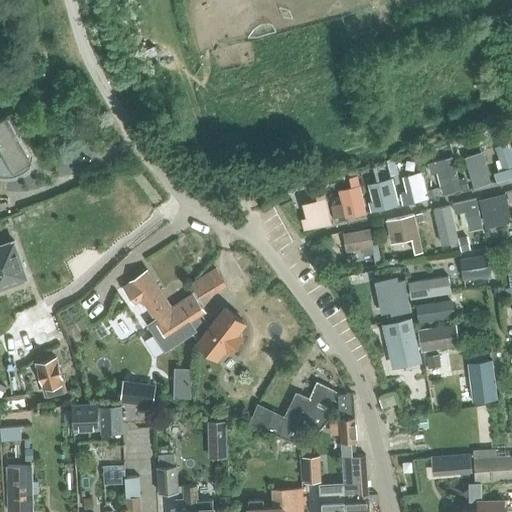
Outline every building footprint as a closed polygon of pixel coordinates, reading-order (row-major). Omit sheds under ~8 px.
[(0,176),(2,177),(12,176),(21,173),(29,167),(26,163),(32,160),(18,136),(25,129),(12,113),(0,119),(0,148),(2,153),(0,156),(0,176)] [(225,138),(231,160),(250,154),(247,142),(238,145),(235,135),(225,138)] [(487,135),(477,138),(480,146),(486,144),(488,140),(487,135)] [(495,146),(502,170),(493,172),(496,181),(511,176),(511,154),(509,142),(495,146)] [(491,181),(482,152),(467,156),(475,185),(491,181)] [(453,155),(428,162),(431,173),(436,171),(440,185),(442,194),(463,188),(460,178),(453,155)] [(395,164),(387,166),(389,175),(398,172),(395,164)] [(356,170),(347,172),(348,178),(357,176),(356,170)] [(428,197),(421,171),(407,174),(412,192),(402,195),(404,203),(428,197)] [(466,176),(460,178),(463,188),(469,186),(466,176)] [(399,204),(393,179),(376,183),(380,201),(373,203),(375,210),(399,204)] [(345,218),(367,212),(360,184),(338,190),(341,203),(344,214),(345,218)] [(304,230),(333,221),(325,185),(317,187),(320,197),(302,201),(306,217),(301,218),(304,230)] [(437,186),(428,189),(430,198),(440,195),(437,186)] [(485,227),(511,221),(511,220),(505,193),(478,199),(485,227)] [(453,202),(456,212),(465,210),(470,230),(484,226),(476,197),(453,202)] [(341,203),(331,205),(334,217),(338,216),(344,214),(341,203)] [(442,243),(459,239),(451,203),(433,207),(442,243)] [(386,219),(392,242),(412,237),(415,252),(423,251),(415,213),(386,219)] [(370,227),(343,232),(346,251),(361,248),(363,256),(373,254),(375,264),(382,263),(378,242),(373,243),(370,227)] [(330,235),(318,241),(325,254),(329,252),(333,240),(330,235)] [(468,235),(459,237),(462,251),(471,249),(468,235)] [(0,287),(27,278),(14,241),(0,245),(0,287)] [(335,255),(327,260),(332,269),(340,264),(335,255)] [(462,258),(464,275),(465,275),(488,272),(485,255),(462,258)] [(190,282),(202,301),(227,285),(216,267),(190,282)] [(130,281),(122,286),(131,298),(134,303),(141,298),(154,318),(147,322),(166,350),(197,329),(192,321),(194,319),(199,316),(206,312),(202,306),(193,294),(173,308),(148,270),(137,277),(130,281)] [(412,293),(412,298),(452,292),(449,274),(438,276),(437,274),(428,275),(429,277),(416,279),(409,280),(412,293)] [(374,280),(381,314),(391,311),(391,315),(413,311),(407,284),(407,279),(397,281),(396,276),(374,280)] [(503,285),(494,286),(495,294),(504,293),(503,285)] [(416,305),(419,324),(455,318),(453,299),(416,305)] [(198,343),(207,350),(217,358),(226,347),(232,351),(243,337),(237,332),(245,322),(226,307),(209,329),(205,334),(198,343)] [(417,343),(411,316),(384,322),(386,328),(385,329),(393,358),(394,367),(423,361),(417,343)] [(417,329),(421,351),(459,345),(455,323),(417,329)] [(67,390),(57,355),(34,362),(44,397),(67,391),(67,390)] [(497,399),(491,359),(467,362),(473,402),(497,399)] [(436,361),(425,364),(427,375),(439,373),(436,361)] [(174,366),(174,397),(191,397),(191,366),(174,366)] [(124,379),(121,399),(151,403),(154,383),(124,379)] [(332,404),(337,395),(318,383),(315,382),(309,397),(295,391),(285,416),(272,410),(264,429),(293,442),(302,422),(318,430),(337,407),(332,404)] [(67,390),(67,391),(69,399),(78,397),(76,388),(67,390)] [(342,441),(343,456),(356,455),(357,441),(356,416),(354,393),(339,395),(340,418),(342,441)] [(24,395),(1,398),(2,412),(26,409),(24,395)] [(71,403),(72,430),(99,429),(98,402),(71,403)] [(249,423),(264,429),(272,410),(257,404),(249,423)] [(101,406),(102,433),(124,432),(121,406),(101,406)] [(426,417),(415,419),(417,429),(428,427),(426,417)] [(225,420),(208,421),(209,434),(226,433),(225,420)] [(21,425),(2,426),(2,439),(22,438),(21,425)] [(474,449),(475,470),(476,481),(511,479),(511,456),(511,447),(474,449)] [(173,507),(173,511),(213,511),(213,508),(197,509),(196,501),(198,501),(197,484),(177,485),(176,465),(174,465),(173,453),(157,454),(158,466),(156,466),(157,493),(183,492),(183,500),(185,500),(185,507),(173,507)] [(344,483),(345,500),(345,511),(370,511),(370,498),(367,454),(356,455),(343,456),(344,483)] [(302,457),(303,481),(320,480),(319,456),(302,457)] [(402,462),(403,471),(411,471),(410,461),(402,462)] [(33,466),(7,465),(9,511),(33,510),(33,466)] [(141,511),(140,476),(124,476),(125,511),(141,511)] [(343,487),(320,488),(321,506),(320,506),(320,511),(345,511),(345,500),(344,486),(343,486),(343,487)] [(302,511),(301,489),(272,491),(273,508),(264,509),(263,499),(247,500),(247,511),(302,511)] [(503,511),(503,500),(477,501),(478,511),(455,511),(503,511)]
